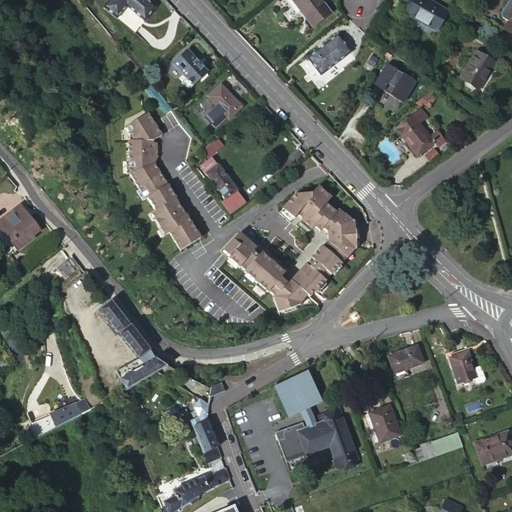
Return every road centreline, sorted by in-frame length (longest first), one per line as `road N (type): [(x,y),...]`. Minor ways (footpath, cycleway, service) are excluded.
road 1 (residential): [(311,339),(286,338),(217,363),(171,354),(0,157)]
road 2 (tertiary): [(187,0),(390,212)]
road 3 (residential): [(247,511),(218,408),(296,358),(311,339)]
road 4 (residential): [(311,339),(335,342),(432,315),(479,312)]
road 5 (residential): [(390,212),(511,121)]
road 6 (residential): [(408,232),(311,339)]
